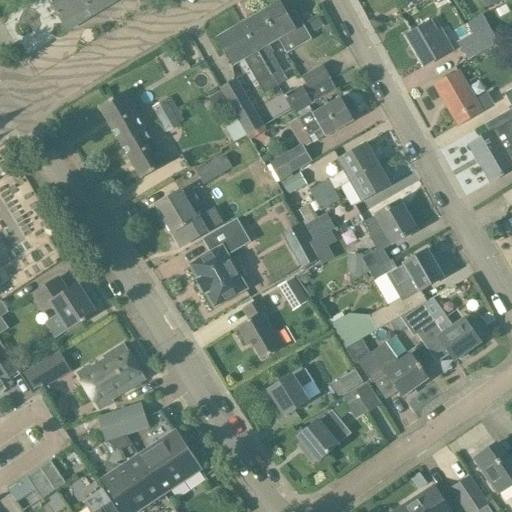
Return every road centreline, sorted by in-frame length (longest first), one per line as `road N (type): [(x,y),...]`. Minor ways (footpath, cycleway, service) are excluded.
road 1 (tertiary): [(281,510),(23,108)]
road 2 (residential): [(511,316),(339,0)]
road 3 (residential): [(317,511),(511,371)]
road 4 (residential): [(215,0),(23,108)]
